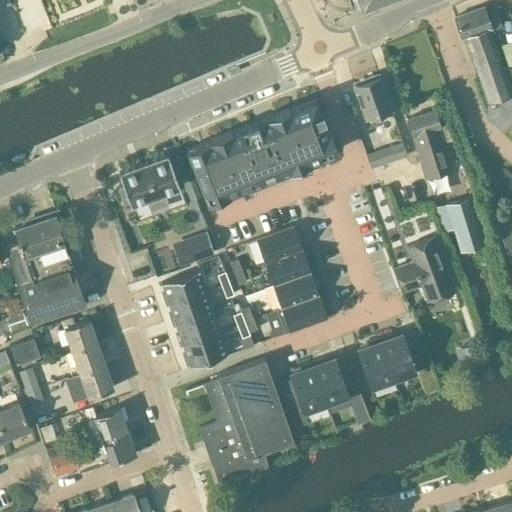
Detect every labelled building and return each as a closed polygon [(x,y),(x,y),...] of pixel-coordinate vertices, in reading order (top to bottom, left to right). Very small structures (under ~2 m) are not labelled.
[(484,5),(453,16),(461,38),(464,36),(465,36),(487,28),(488,29),(492,28),(486,11),(484,5)] [(496,8),(486,11),(492,28),(502,24),(496,8)] [(487,28),(465,36),(489,101),(511,93),(487,28)] [(367,80),(355,84),(370,125),(383,120),(380,111),(391,107),(380,75),(377,76),(375,74),(368,77),(367,80)] [(310,161),(310,160),(337,150),(328,127),(327,128),(315,98),(289,108),(289,107),(267,115),(267,117),(256,121),(256,120),(244,124),(245,125),(231,131),(231,130),(208,138),(209,140),(186,148),(207,202),(229,193),(229,192),(260,180),(261,184),(297,170),(296,167),(310,161)] [(440,125),(435,108),(408,117),(426,176),(452,168),(444,142),(439,126),(440,125)] [(440,125),(439,126),(444,142),(454,139),(449,122),(440,125)] [(392,144),(384,147),(389,161),(397,158),(407,155),(402,141),(392,144)] [(168,153),(118,171),(124,185),(118,187),(124,202),(129,200),(130,203),(147,197),(151,211),(167,205),(162,192),(179,185),(168,153)] [(472,195),(446,202),(433,206),(440,232),(454,228),(460,249),(486,241),(472,195)] [(31,322),(86,303),(55,212),(14,226),(19,241),(5,246),(31,322)] [(256,238),(264,261),(302,248),(293,225),(256,238)] [(213,256),(205,231),(186,238),(194,263),(213,256)] [(422,283),(427,298),(453,289),(433,236),(408,245),(413,260),(395,267),(403,289),(422,283)] [(264,261),(272,284),(310,271),(302,248),(264,261)] [(229,261),(234,272),(241,269),(237,258),(229,261)] [(219,259),(215,260),(217,270),(223,267),(219,259)] [(241,269),(234,272),(238,284),(246,281),(241,269)] [(188,271),(166,280),(172,294),(196,286),(188,271)] [(275,308),(276,309),(318,294),(310,271),(272,284),(280,306),(275,308)] [(199,292),(174,301),(181,315),(204,307),(199,292)] [(327,317),(318,294),(276,309),(284,332),(327,317)] [(240,308),(244,320),(252,317),(248,305),(240,308)] [(207,311),(183,320),(187,335),(215,326),(207,311)] [(22,312),(5,317),(10,332),(26,326),(22,312)] [(252,317),(244,320),(249,331),(257,328),(252,317)] [(64,326),(72,350),(97,341),(89,318),(64,326)] [(246,329),(240,331),(245,339),(249,338),(246,329)] [(217,332),(190,341),(195,357),(223,347),(217,332)] [(391,333),(378,337),(393,378),(415,370),(415,369),(426,365),(421,351),(410,355),(401,332),(392,336),(391,333)] [(17,363),(40,354),(34,336),(10,344),(17,363)] [(349,363),(353,376),(354,377),(365,373),(370,386),(393,378),(378,337),(365,342),(366,345),(357,348),(361,359),(349,363)] [(105,364),(97,341),(72,350),(80,372),(105,364)] [(476,342),(462,347),(471,370),(485,365),(476,342)] [(218,376),(204,382),(217,420),(199,426),(219,482),(268,464),(263,449),(293,438),(265,356),(217,373),(218,376)] [(323,357),(310,361),(328,411),(362,399),(354,377),(353,376),(342,380),(334,356),(324,360),(323,357)] [(328,412),(328,411),(310,361),(298,366),(299,369),(289,372),(298,396),(286,400),(291,414),(303,410),(324,402),(328,412)] [(105,364),(80,372),(88,395),(113,387),(105,364)] [(31,366),(19,371),(22,379),(34,374),(31,366)] [(34,374),(22,379),(24,387),(37,382),(34,374)] [(37,382),(24,387),(30,403),(43,398),(37,382)] [(19,402),(0,409),(0,427),(4,437),(29,427),(19,402)] [(103,438),(127,429),(119,406),(95,415),(103,438)] [(39,427),(45,442),(56,438),(51,423),(39,427)] [(136,452),(127,429),(103,438),(111,461),(136,452)] [(48,456),(61,452),(58,444),(46,449),(48,456)] [(61,452),(49,457),(52,465),(55,474),(77,465),(71,448),(61,452)] [(140,511),(134,491),(110,499),(114,511),(140,511)] [(114,511),(110,499),(88,507),(89,511),(114,511)] [(489,511),(511,511),(511,499),(488,507),(489,511)]
